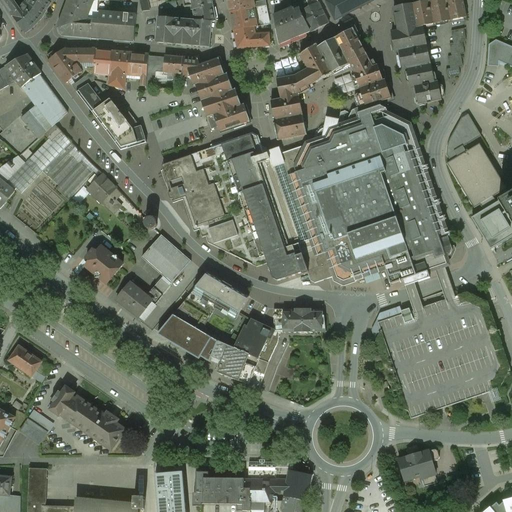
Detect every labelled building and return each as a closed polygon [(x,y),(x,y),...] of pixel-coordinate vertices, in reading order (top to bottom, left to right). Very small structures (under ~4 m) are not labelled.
[(43,16),(51,3),(45,0),(26,0),(25,3),(43,16)] [(91,2),(86,0),(68,0),(63,15),(85,23),(86,22),(97,22),(97,13),(98,2),(91,2)] [(146,0),(139,0),(141,12),(149,11),(146,0)] [(211,0),(182,0),(184,8),(192,6),(193,11),(213,7),(211,0)] [(252,0),(227,0),(230,13),(254,9),(252,0)] [(263,1),(262,0),(252,0),(254,9),(257,8),(267,6),(265,1),(263,1)] [(305,0),(309,7),(300,12),(310,31),(311,33),(329,24),(316,0),(305,0)] [(324,0),(333,17),(355,6),(353,0),(324,0)] [(445,0),(436,0),(429,2),(433,25),(450,21),(445,0)] [(462,0),(445,0),(450,21),(467,18),(462,0)] [(43,16),(25,3),(24,2),(21,7),(22,7),(19,10),(12,1),(4,5),(25,34),(33,27),(43,16)] [(109,1),(98,2),(97,13),(108,13),(109,1)] [(429,2),(412,5),(416,28),(422,27),(433,25),(429,2)] [(412,5),(393,8),(398,32),(416,28),(412,5)] [(194,21),(158,18),(156,44),(210,48),(212,22),(216,21),(213,7),(193,11),(194,21)] [(261,27),(257,8),(254,9),(230,13),(234,32),(254,28),(261,27)] [(293,9),(273,17),(278,45),(310,31),(300,12),(300,9),(294,12),(293,9)] [(136,15),(108,13),(97,13),(97,22),(99,23),(99,21),(135,24),(136,15)] [(85,23),(63,15),(58,28),(63,36),(93,39),(97,38),(99,23),(97,22),(86,22),(85,23)] [(135,24),(99,21),(99,23),(97,38),(134,41),(135,24)] [(416,28),(398,32),(391,33),(395,52),(399,51),(403,70),(407,69),(430,64),(422,27),(416,28)] [(254,28),(234,32),(237,49),(269,47),(269,34),(255,35),(254,28)] [(353,29),(335,39),(349,65),(367,56),(353,29)] [(451,32),(452,38),(465,35),(464,29),(451,32)] [(453,44),(462,42),(465,42),(466,40),(465,35),(452,38),(453,44)] [(335,39),(317,47),(331,74),(349,65),(335,39)] [(489,45),(488,67),(498,67),(499,62),(511,67),(511,47),(495,40),(489,45)] [(449,44),(450,51),(464,48),(462,42),(453,44),(449,44)] [(307,69),(316,83),(331,74),(317,47),(299,56),(307,69)] [(451,57),(461,55),(463,55),(464,53),(464,48),(450,51),(451,57)] [(54,52),(47,58),(51,62),(49,63),(66,84),(82,73),(75,63),(77,63),(78,51),(66,51),(65,50),(58,56),(54,52)] [(95,51),(78,51),(77,63),(95,64),(95,51)] [(113,52),(95,51),(95,64),(95,73),(95,76),(110,77),(113,52)] [(113,52),(110,77),(109,85),(124,90),(126,77),(136,78),(137,78),(139,54),(113,52)] [(149,55),(139,54),(137,78),(136,78),(136,81),(146,82),(146,80),(146,78),(148,78),(148,72),(149,58),(149,55)] [(449,63),(462,61),(461,55),(451,57),(448,57),(449,63)] [(367,56),(349,65),(354,74),(373,67),(367,56)] [(7,69),(22,89),(40,76),(41,74),(29,57),(24,57),(8,66),(7,69)] [(164,57),(164,59),(164,74),(175,75),(181,75),(182,58),(164,57)] [(164,59),(149,58),(148,72),(157,73),(156,79),(174,81),(175,75),(164,74),(164,59)] [(182,58),(181,75),(181,78),(193,78),(195,86),(224,76),(219,60),(200,66),(198,60),(182,58)] [(450,69),(459,68),(461,67),(463,66),(462,61),(449,63),(450,69)] [(430,64),(407,69),(410,88),(414,87),(434,83),(434,82),(430,64)] [(373,67),(354,74),(353,74),(355,80),(356,80),(359,89),(383,81),(377,66),(373,67)] [(450,69),(446,70),(447,78),(459,76),(460,74),(459,68),(450,69)] [(307,69),(302,72),(311,86),(316,83),(307,69)] [(0,90),(8,86),(0,70),(0,90)] [(271,101),(274,121),(303,115),(299,96),(313,88),(311,86),(302,72),(296,76),(277,80),(280,99),(271,101)] [(95,76),(95,73),(92,73),(72,87),(76,92),(88,84),(94,81),(95,76)] [(227,75),(224,76),(195,86),(201,102),(233,91),(227,75)] [(52,122),(66,111),(40,76),(22,89),(31,101),(34,99),(38,105),(52,122)] [(155,81),(146,80),(146,82),(146,92),(154,92),(155,81)] [(383,81),(359,89),(361,95),(359,96),(357,100),(360,108),(361,108),(379,102),(379,103),(391,99),(387,88),(384,86),(383,81)] [(434,83),(414,87),(417,104),(419,106),(441,101),(441,98),(443,98),(444,97),(442,87),(441,86),(438,86),(437,82),(434,82),(434,83)] [(88,84),(76,92),(77,94),(79,92),(93,111),(103,104),(88,84)] [(233,91),(201,102),(207,118),(241,106),(236,90),(233,91)] [(103,104),(93,111),(122,148),(146,141),(141,127),(133,129),(110,100),(104,105),(103,104)] [(379,102),(361,108),(363,113),(358,115),(360,120),(370,116),(371,110),(380,108),(379,103),(379,102)] [(39,140),(44,135),(55,125),(52,122),(38,105),(21,118),(39,140)] [(241,106),(207,118),(206,118),(210,130),(217,127),(219,133),(250,122),(244,105),(241,106)] [(52,122),(55,125),(67,114),(66,111),(52,122)] [(274,121),(273,121),(277,141),(307,135),(303,115),(274,121)] [(446,155),(451,162),(466,152),(463,147),(481,137),(468,115),(461,119),(447,146),(446,155)] [(317,142),(291,150),(335,277),(336,280),(342,278),(343,284),(355,280),(356,281),(363,279),(362,277),(367,275),(368,277),(370,278),(372,278),(374,277),(375,275),(375,273),(385,269),(391,285),(403,281),(405,287),(407,286),(415,283),(429,278),(428,273),(436,270),(445,266),(448,265),(446,258),(450,257),(452,250),(410,126),(391,117),(347,131),(348,133),(343,135),(343,133),(337,135),(336,132),(338,121),(326,119),(324,129),(323,129),(320,131),(318,133),(317,135),(316,139),(317,142)] [(25,163),(38,176),(43,171),(64,150),(63,149),(70,141),(55,125),(44,135),(49,139),(25,163)] [(212,148),(163,165),(164,168),(162,172),(169,193),(168,195),(170,199),(172,200),(176,198),(182,197),(192,228),(201,225),(208,244),(252,266),(267,261),(273,279),(278,282),(301,274),(302,275),(303,276),(304,275),(308,274),(310,282),(315,284),(335,277),(291,150),(279,155),(278,153),(276,152),(274,153),(272,154),(272,155),(272,157),(269,158),(268,154),(263,155),(256,137),(252,135),(228,143),(224,141),(214,145),(212,148)] [(99,171),(70,141),(63,149),(64,150),(43,171),(58,186),(56,188),(70,202),(99,171)] [(483,211),(496,203),(493,198),(506,189),(479,144),(466,152),(451,162),(446,164),(473,209),(479,205),(483,211)] [(18,156),(0,168),(0,179),(15,192),(17,190),(20,194),(38,176),(25,163),(18,156)] [(15,192),(0,179),(0,205),(2,207),(16,193),(15,192)] [(103,183),(100,180),(89,191),(101,204),(102,203),(113,192),(103,183)] [(107,180),(106,180),(103,183),(113,192),(116,190),(115,188),(107,180)] [(121,196),(116,190),(113,192),(102,203),(114,215),(122,207),(116,201),(121,196)] [(511,193),(496,203),(483,211),(471,218),(490,250),(511,236),(511,193)] [(150,219),(148,219),(146,220),(145,222),(144,224),(145,228),(146,229),(148,231),(151,231),(153,230),(155,229),(156,227),(157,224),(156,222),(155,220),(153,219),(150,219)] [(191,262),(161,236),(142,258),(163,277),(171,284),(191,262)] [(97,254),(93,250),(84,261),(88,264),(85,267),(105,283),(110,277),(111,279),(123,265),(101,247),(97,254)] [(249,297),(208,273),(157,335),(199,360),(201,358),(209,363),(210,362),(218,342),(220,337),(204,328),(215,309),(235,321),(249,297)] [(171,284),(163,277),(154,288),(163,295),(170,286),(169,285),(171,284)] [(139,318),(151,302),(145,297),(130,284),(117,300),(139,318)] [(155,305),(163,295),(154,288),(145,297),(151,302),(155,305)] [(409,309),(401,312),(399,307),(380,314),(372,331),(380,356),(382,361),(392,390),(384,392),(391,413),(407,421),(449,406),(479,396),(490,392),(493,401),(506,396),(511,383),(511,375),(511,373),(487,303),(472,295),(467,293),(461,295),(459,295),(457,296),(456,297),(451,298),(447,300),(424,307),(415,310),(410,312),(409,309)] [(259,359),(268,363),(278,343),(279,333),(282,333),(283,310),(273,310),(274,327),(272,329),(276,331),(271,341),(267,339),(259,359)] [(322,310),(283,310),(282,333),(327,333),(324,316),(322,316),(322,310)] [(251,320),(244,316),(240,323),(244,325),(247,327),(251,320)] [(239,337),(234,348),(259,359),(267,339),(271,341),(276,331),(272,329),(251,319),(251,320),(247,327),(244,325),(239,337)] [(230,342),(220,337),(218,342),(227,346),(233,349),(234,348),(239,337),(234,334),(230,342)] [(227,346),(218,342),(210,362),(219,366),(227,346)] [(227,346),(219,366),(220,366),(217,373),(259,389),(268,363),(259,359),(234,348),(233,349),(227,346)] [(42,362),(18,347),(8,362),(32,377),(36,371),(42,362)] [(46,378),(36,371),(32,377),(42,384),(46,378)] [(61,393),(58,391),(51,401),(54,403),(49,410),(59,417),(60,415),(63,417),(76,399),(73,397),(76,393),(66,386),(61,393)] [(76,399),(63,417),(111,451),(125,430),(116,423),(118,420),(107,412),(105,415),(78,397),(76,399)] [(15,418),(0,409),(0,441),(2,442),(15,418)] [(53,424),(34,411),(27,422),(33,426),(34,424),(47,433),(53,424)] [(33,426),(27,422),(20,432),(39,445),(47,433),(34,424),(33,426)] [(434,449),(429,451),(432,462),(434,461),(436,461),(438,460),(439,459),(439,457),(437,451),(434,449)] [(399,465),(396,466),(399,477),(402,477),(404,481),(420,477),(421,480),(436,475),(434,469),(436,468),(434,461),(432,462),(429,451),(420,453),(406,457),(406,458),(398,460),(399,465)] [(248,462),(248,480),(276,481),(276,474),(276,472),(277,470),(279,469),(275,469),(275,463),(264,462),(264,465),(259,465),(259,463),(248,462)] [(244,502),(244,480),(244,477),(238,477),(238,474),(232,475),(232,472),(226,472),(226,470),(220,470),(220,468),(213,468),(213,470),(207,470),(208,473),(196,472),(196,504),(236,505),(236,511),(250,511),(252,511),(251,502),(244,502)] [(76,501),(76,508),(46,507),(47,470),(30,469),(28,511),(138,511),(139,510),(145,510),(145,498),(134,497),(134,504),(91,503),(91,502),(76,501)] [(248,480),(244,480),(244,502),(251,502),(264,502),(273,502),(272,506),(270,511),(293,511),(294,511),(300,511),(304,511),(312,476),(289,472),(289,469),(279,469),(277,470),(276,472),(276,474),(276,481),(248,480)] [(186,511),(183,473),(156,475),(158,511),(186,511)] [(7,511),(9,495),(11,478),(0,476),(0,511),(4,511),(7,511)] [(20,511),(20,496),(9,495),(7,511),(20,511)] [(511,511),(511,498),(503,501),(500,507),(496,504),(485,511),(511,511)] [(252,511),(250,511),(264,511),(264,509),(264,502),(251,502),(252,511)]
